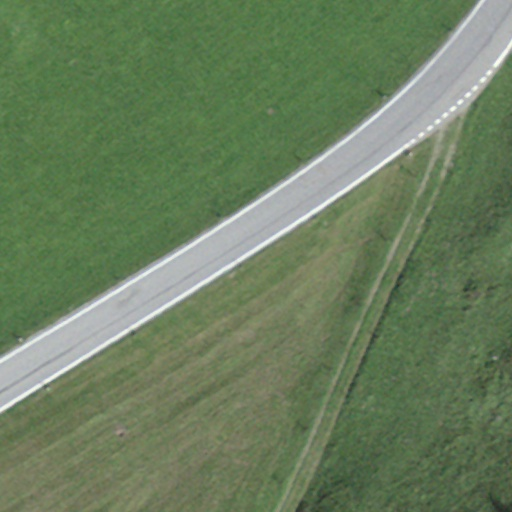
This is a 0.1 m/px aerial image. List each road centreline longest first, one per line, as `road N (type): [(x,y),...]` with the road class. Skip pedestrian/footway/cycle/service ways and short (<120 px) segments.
road 1 (tertiary): [(511,4),(450,83),(388,133),(0,385)]
road 2 (track): [(450,83),(447,145),(419,218),(270,511)]
